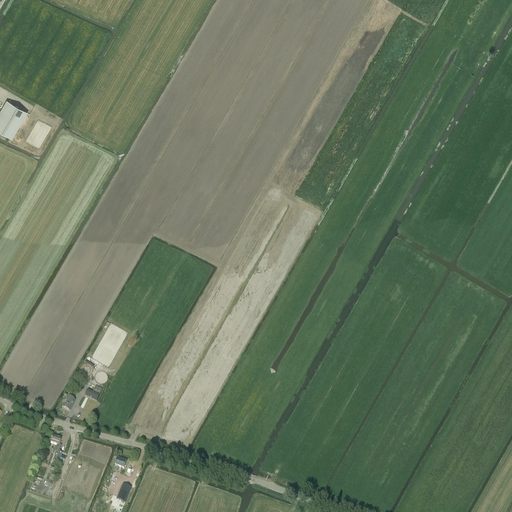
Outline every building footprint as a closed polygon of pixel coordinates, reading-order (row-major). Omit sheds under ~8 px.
[(8,102),(0,115),(0,131),(10,138),(25,112),(8,102)] [(102,389),(95,386),(93,392),(88,389),(85,396),(97,401),(102,389)] [(67,396),(62,407),(70,411),(75,400),(69,397),(67,396)] [(56,451),(52,462),(62,466),(66,455),(59,452),(61,446),(59,445),(61,439),(52,436),(51,439),(48,437),(46,443),(49,444),(50,443),(57,445),(55,451),(56,451)] [(124,468),(126,462),(118,459),(115,465),(114,469),(117,470),(119,467),(124,468)] [(54,483),(46,480),(44,485),(51,488),(54,483)] [(125,503),(131,488),(123,484),(117,499),(125,503)] [(94,511),(97,511),(103,511),(107,504),(99,500),(94,511)]
